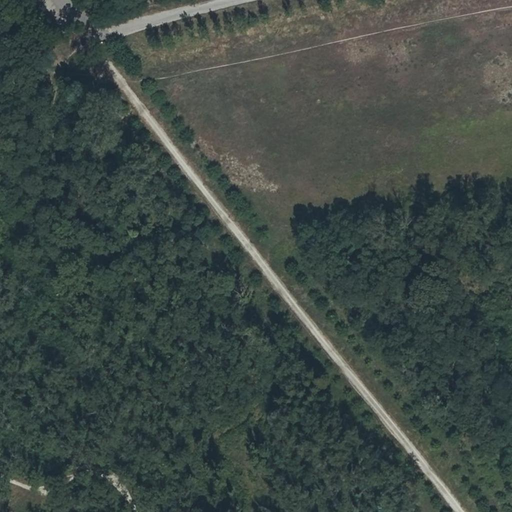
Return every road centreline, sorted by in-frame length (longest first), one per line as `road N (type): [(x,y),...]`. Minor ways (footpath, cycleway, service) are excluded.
road 1 (track): [(460,511),(260,255)]
road 2 (track): [(260,255),(91,38)]
road 3 (unclassified): [(61,0),(91,38),(255,0)]
